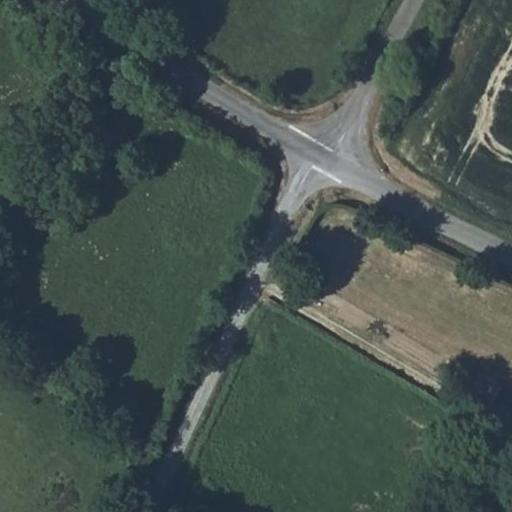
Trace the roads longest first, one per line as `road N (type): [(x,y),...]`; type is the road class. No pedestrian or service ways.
road 1 (unclassified): [(146,511),(288,202),(321,162)]
road 2 (unclassified): [(321,162),(60,0)]
road 3 (unclassified): [(511,252),(321,162)]
road 4 (unclassified): [(321,162),(413,0)]
